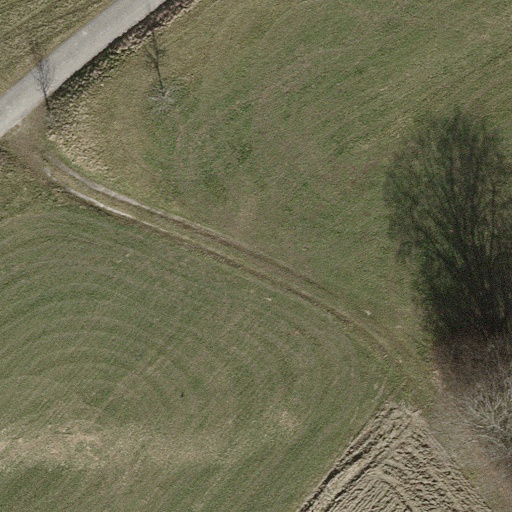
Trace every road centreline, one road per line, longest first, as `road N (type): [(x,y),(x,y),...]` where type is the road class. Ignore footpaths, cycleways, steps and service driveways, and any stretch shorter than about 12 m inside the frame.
road 1 (track): [(12,108),(43,169),(214,247),(347,332),(446,413),(511,498)]
road 2 (unclassified): [(148,0),(0,119)]
